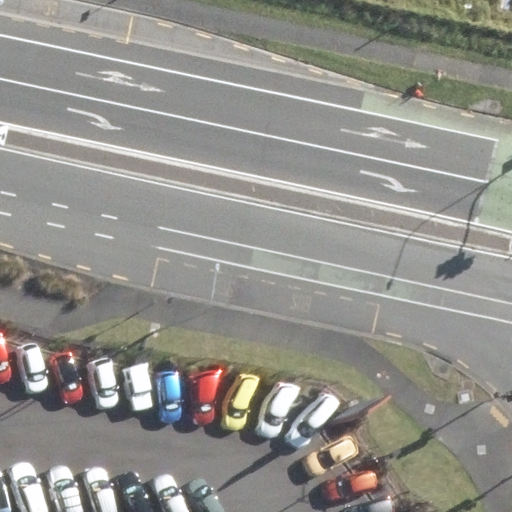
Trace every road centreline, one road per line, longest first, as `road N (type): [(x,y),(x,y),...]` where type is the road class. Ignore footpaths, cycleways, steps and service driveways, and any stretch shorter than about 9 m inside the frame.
road 1 (tertiary): [(0,76),(511,191)]
road 2 (tertiary): [(511,283),(0,171)]
